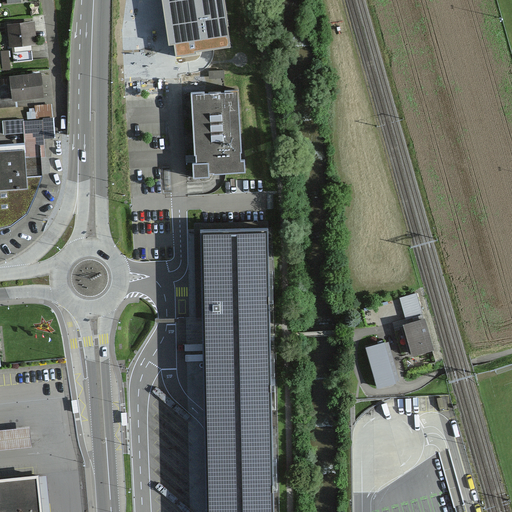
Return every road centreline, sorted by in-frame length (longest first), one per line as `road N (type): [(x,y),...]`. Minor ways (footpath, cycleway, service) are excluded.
road 1 (track): [(289,511),(282,209),(253,0)]
road 2 (primary): [(92,102),(61,219),(43,246),(0,281)]
road 3 (primary): [(95,307),(110,511)]
road 4 (unknown): [(218,511),(213,429),(176,389),(157,346)]
road 5 (primary): [(92,102),(94,247)]
